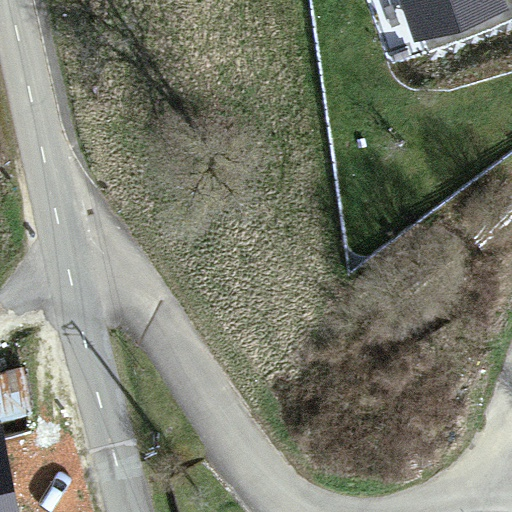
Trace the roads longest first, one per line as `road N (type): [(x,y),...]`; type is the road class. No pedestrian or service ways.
road 1 (residential): [(66,247),(92,247),(131,276),(288,508),(303,511)]
road 2 (tertiary): [(66,247),(128,511)]
road 3 (tertiary): [(10,0),(66,247)]
